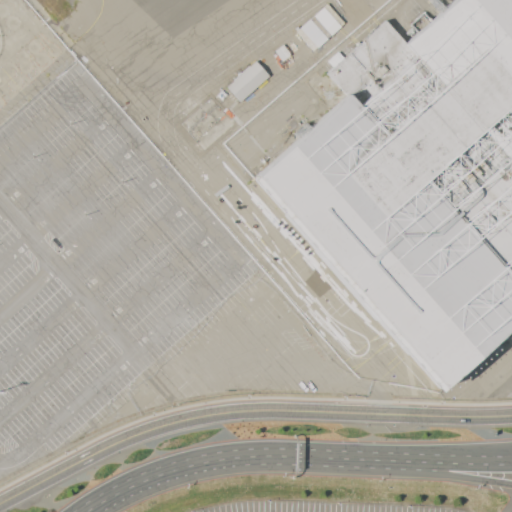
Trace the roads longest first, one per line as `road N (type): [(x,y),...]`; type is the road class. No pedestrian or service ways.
road 1 (residential): [(282,410),(149,430),(16,495)]
road 2 (trunk): [(351,460),(221,459),(135,484),(91,508)]
road 3 (residential): [(511,414),(282,410)]
road 4 (trunk): [(511,483),(351,460)]
road 5 (trunk): [(511,460),(351,460)]
